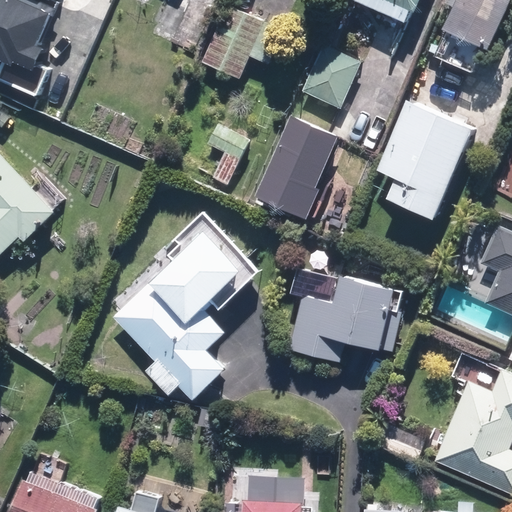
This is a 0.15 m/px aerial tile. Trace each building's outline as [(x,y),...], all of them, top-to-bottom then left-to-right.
[(54,14),(20,0),(0,0),(0,61),(28,74),(54,14)] [(352,0),(407,23),(412,11),(417,13),(422,0),(352,0)] [(457,0),(443,30),(447,32),(435,57),(438,59),(432,71),(457,83),(463,71),(474,76),(509,0),(457,0)] [(206,62),(242,77),(251,56),(270,64),(285,28),(230,5),(206,62)] [(364,60),(324,42),(302,92),(342,110),(364,60)] [(407,98),(376,170),(393,178),(384,198),(434,219),(473,127),(407,98)] [(343,139),(292,116),(256,197),(307,220),(343,139)] [(224,155),(213,176),(229,185),(254,140),(222,122),(209,146),(224,155)] [(0,254),(20,235),(25,241),(65,203),(43,180),(36,187),(0,149),(0,254)] [(208,350),(228,331),(205,306),(212,300),(220,309),(259,272),(204,212),(174,239),(178,244),(168,253),(174,259),(113,315),(156,361),(145,371),(170,397),(180,388),(192,401),(226,370),(208,350)] [(485,307),(511,318),(511,334),(507,348),(511,349),(511,351),(508,361),(511,362),(511,234),(498,229),(484,263),(500,270),(485,307)] [(293,294),(302,297),(288,348),(342,363),(347,343),(394,355),(404,315),(399,314),(405,292),(310,267),(309,271),(300,268),(293,294)] [(451,376),(468,383),(433,464),(511,498),(511,449),(510,448),(511,442),(511,372),(479,358),(462,351),(451,376)] [(385,418),(374,441),(420,462),(430,439),(385,418)] [(34,468),(29,481),(23,478),(9,511),(99,511),(101,508),(97,506),(101,493),(34,468)] [(306,503),(308,473),(224,468),(221,511),(316,511),(316,504),(306,503)] [(139,492),(134,509),(118,505),(115,511),(157,511),(161,498),(139,492)]
